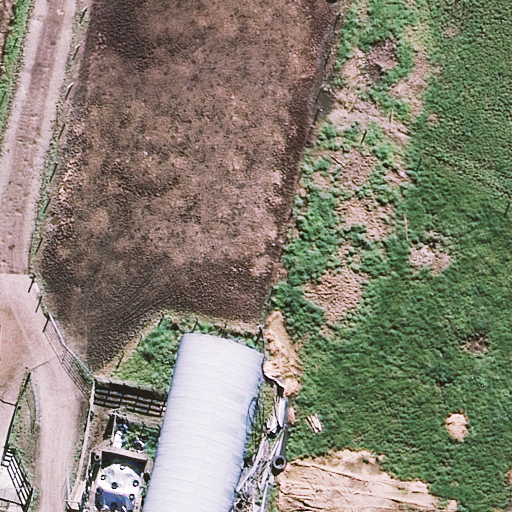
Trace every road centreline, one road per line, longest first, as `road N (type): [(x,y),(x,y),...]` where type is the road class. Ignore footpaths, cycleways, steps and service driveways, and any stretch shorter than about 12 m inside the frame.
road 1 (track): [(86,511),(0,413)]
road 2 (track): [(22,0),(0,119)]
